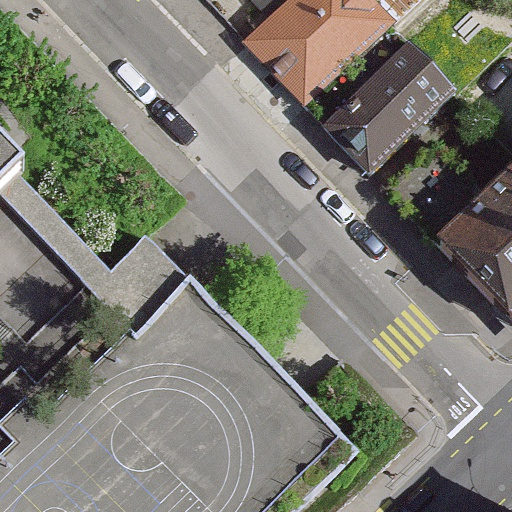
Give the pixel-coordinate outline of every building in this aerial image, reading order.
[(360,0),(297,0),(245,49),(305,113),(391,32),(360,0)] [(422,6),(403,25),(428,53),(450,37),(422,6)] [(376,189),(459,111),(412,61),(329,138),(376,189)] [(0,168),(21,148),(0,126),(0,168)] [(453,159),(418,192),(462,238),(496,205),(453,159)] [(511,190),(496,205),(462,238),(444,254),(511,324),(511,190)] [(0,511),(293,511),(358,450),(281,370),(188,274),(0,453),(0,511)]
